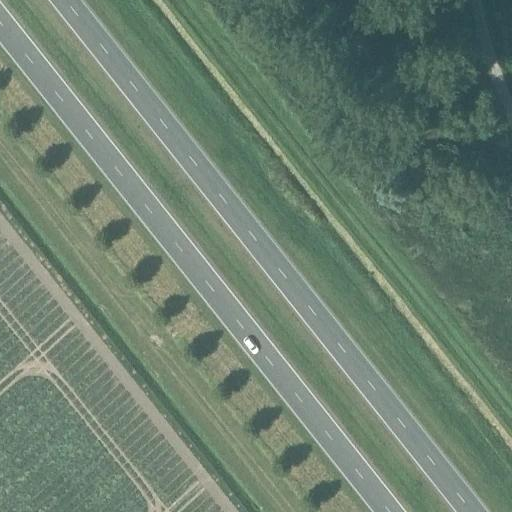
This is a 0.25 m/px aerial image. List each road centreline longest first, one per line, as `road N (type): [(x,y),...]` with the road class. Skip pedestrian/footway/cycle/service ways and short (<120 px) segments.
road 1 (trunk): [(470,511),(63,0)]
road 2 (trunk): [(0,25),(386,511)]
road 3 (track): [(511,119),(479,41),(475,0)]
